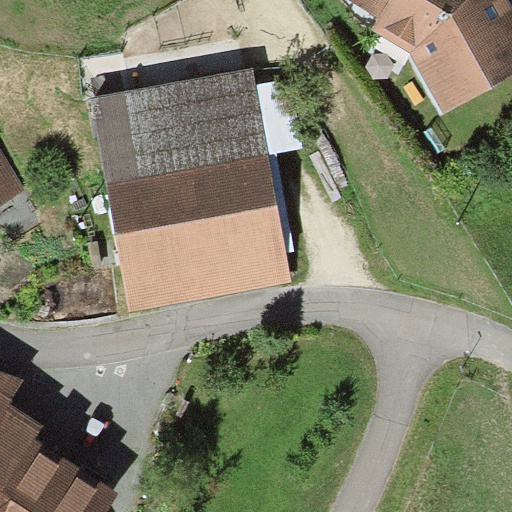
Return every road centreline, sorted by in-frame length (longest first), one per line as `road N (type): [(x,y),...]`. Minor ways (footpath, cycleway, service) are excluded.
road 1 (residential): [(0,342),(96,352),(175,329),(314,306),(403,318)]
road 2 (residential): [(403,318),(382,415),(345,511)]
